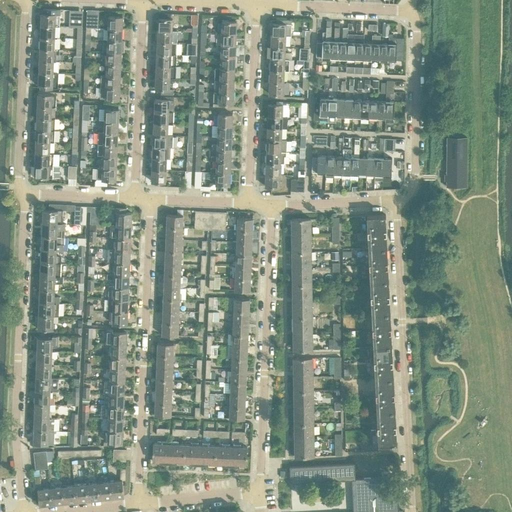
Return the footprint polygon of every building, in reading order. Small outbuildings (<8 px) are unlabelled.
[(42,8),(41,25),(55,26),(59,26),(60,9),(42,8)] [(69,14),(69,27),(77,27),(82,27),(83,14),(83,10),(70,9),(70,10),(69,14)] [(87,14),(86,27),(91,27),(98,28),(99,10),(95,10),(92,10),(87,10),(87,14)] [(108,16),(108,28),(122,29),(122,17),(108,16)] [(158,30),(171,31),(172,19),(158,18),(158,30)] [(271,35),(285,35),(291,36),(291,20),(276,19),(276,23),(272,23),(271,35)] [(316,42),(316,56),(321,56),(321,57),(330,58),(331,37),(331,26),(331,20),(326,20),(326,26),(326,32),(322,32),(322,42),(316,42)] [(221,33),(235,33),(236,21),(222,21),(221,33)] [(54,38),(55,26),(41,25),(40,37),(54,38)] [(331,37),(330,58),(338,58),(339,37),(339,27),(334,27),(334,37),(331,37)] [(339,37),(338,58),(346,58),(347,33),(348,29),(348,27),(342,27),(342,37),(339,37)] [(108,28),(108,40),(121,40),(122,29),(108,28)] [(171,42),(171,31),(158,30),(157,42),(171,42)] [(216,44),(221,44),(235,45),(235,33),(221,33),(216,33),(216,44)] [(347,33),(346,58),(354,59),(355,41),(355,34),(351,34),(347,33)] [(388,42),(387,60),(396,60),(403,61),(404,37),(392,37),(392,33),(389,33),(389,36),(388,42)] [(355,41),(354,59),(363,59),(363,41),(364,41),(364,34),(356,34),(355,34),(355,41)] [(372,42),(371,59),(379,60),(380,42),(380,35),(372,34),(372,42)] [(285,47),(285,35),(271,35),(271,47),(285,47)] [(54,49),(54,38),(40,37),(40,49),(54,49)] [(108,40),(107,52),(121,52),(121,48),(124,48),(125,40),(121,40),(108,40)] [(363,41),(363,59),(371,59),(372,42),(364,41),(363,41)] [(171,43),(171,42),(157,42),(157,54),(176,54),(176,43),(171,43)] [(380,42),(379,60),(387,60),(388,42),(380,42)] [(234,57),(235,45),(221,44),(220,56),(234,57)] [(284,59),(285,47),(271,47),(270,58),(284,59)] [(54,50),(54,49),(40,49),(39,61),(55,61),(56,50),(54,50)] [(107,52),(107,63),(120,64),(121,52),(107,52)] [(175,66),(176,54),(157,54),(156,65),(175,66)] [(234,69),(234,57),(220,56),(220,68),(234,69)] [(289,59),(284,59),(270,58),(270,70),(284,71),(284,70),(289,70),(289,59)] [(55,62),(55,61),(39,61),(39,72),(53,73),(53,62),(55,62)] [(106,75),(120,76),(120,64),(107,63),(106,75)] [(175,78),(175,66),(156,65),(156,77),(169,78),(175,78)] [(220,68),(215,68),(214,80),(234,80),(234,69),(220,68)] [(283,83),(284,71),(270,70),(269,82),(283,83)] [(58,73),(53,73),(39,72),(39,84),(40,84),(40,87),(58,88),(58,73)] [(100,75),(100,87),(119,87),(120,76),(106,75),(100,74),(100,75)] [(169,89),(169,78),(156,77),(155,89),(161,89),(161,94),(173,95),(173,90),(169,89)] [(233,92),(234,80),(214,80),(214,91),(233,92)] [(385,116),(385,118),(385,122),(393,122),(393,118),(393,116),(394,100),(389,100),(389,97),(390,97),(390,93),(394,93),(395,87),(395,80),(387,80),(387,82),(386,87),(386,93),(387,93),(386,97),(385,97),(385,100),(385,116)] [(283,94),(283,83),(269,82),(269,94),(283,94)] [(100,87),(99,98),(119,99),(119,87),(100,87)] [(203,102),(204,91),(198,91),(198,106),(209,106),(209,102),(203,102)] [(233,104),(233,92),(214,91),(213,106),(225,107),(225,104),(233,104)] [(38,94),(38,106),(55,107),(56,95),(38,94)] [(314,102),(313,119),(327,120),(328,98),(320,97),(319,102),(314,102)] [(327,120),(327,122),(335,122),(335,116),(336,98),(328,98),(327,120)] [(336,98),(335,116),(344,116),(344,98),(336,98)] [(344,98),(344,116),(352,117),(353,99),(344,98)] [(155,99),(154,111),(173,112),(174,112),(174,100),(155,99)] [(353,99),(352,117),(360,117),(361,99),(353,99)] [(361,99),(360,117),(368,117),(369,99),(361,99)] [(369,99),(368,117),(377,118),(377,100),(369,99)] [(377,100),(377,118),(385,118),(385,116),(385,100),(377,100)] [(268,115),(282,116),(282,104),(269,103),(268,115)] [(38,106),(37,118),(55,118),(55,107),(38,106)] [(104,108),(104,120),(118,121),(118,109),(104,108)] [(154,111),(154,122),(168,123),(173,123),(173,112),(154,111)] [(218,113),(218,125),(232,126),(232,114),(218,113)] [(282,116),(268,115),(268,127),(281,127),(281,128),(287,128),(288,116),(282,116)] [(37,118),(37,129),(54,130),(55,118),(37,118)] [(104,120),(104,132),(118,133),(118,121),(104,120)] [(167,135),(168,123),(154,122),(153,134),(167,135)] [(212,125),(211,137),(218,137),(231,137),(232,126),(218,125),(212,125)] [(281,139),(281,128),(281,127),(268,127),(267,139),(281,139)] [(37,129),(36,141),(50,142),(54,142),(54,130),(37,129)] [(98,144),(117,144),(118,133),(104,132),(98,132),(98,144)] [(173,135),(167,135),(153,134),(153,146),(172,147),(173,135)] [(212,144),(212,148),(217,148),(231,149),(231,137),(218,137),(217,144),(212,144)] [(326,145),(327,137),(317,137),(316,137),(316,145),(326,145)] [(447,137),(447,171),(447,174),(445,174),(444,180),(447,180),(446,187),(466,187),(467,137),(447,137)] [(351,156),(350,173),(358,173),(359,156),(360,138),(355,138),(354,153),(351,153),(351,156)] [(384,143),(384,150),(392,150),(392,144),(395,144),(395,138),(385,138),(384,143)] [(287,139),(281,139),(267,139),(267,151),(286,151),(287,139)] [(36,141),(36,153),(50,153),(50,142),(36,141)] [(98,144),(97,155),(103,156),(117,156),(117,144),(98,144)] [(153,146),(152,158),(166,158),(172,158),(172,147),(153,146)] [(211,156),(211,160),(217,160),(230,161),(231,149),(217,148),(217,156),(211,156)] [(342,155),(341,173),(350,173),(351,156),(351,153),(351,149),(343,148),(342,155)] [(286,156),(286,151),(267,151),(266,162),(280,163),(284,163),(284,156),(286,156)] [(36,153),(36,165),(53,165),(54,154),(54,153),(50,153),(36,153)] [(312,156),(311,171),(325,172),(326,154),(318,154),(317,156),(312,156)] [(325,172),(325,177),(333,177),(333,172),(334,155),(326,154),(325,172)] [(334,155),(333,172),(341,173),(342,155),(334,155)] [(103,156),(102,167),(116,168),(117,156),(103,156)] [(359,156),(358,173),(366,174),(367,156),(359,156)] [(367,156),(366,174),(375,174),(375,157),(367,156)] [(375,174),(374,179),(382,180),(383,175),(384,157),(375,157),(375,174)] [(383,175),(382,180),(390,180),(391,175),(392,157),(384,157),(383,175)] [(152,158),(152,169),(166,170),(166,158),(152,158)] [(211,167),(211,172),(216,172),(230,172),(230,161),(217,160),(216,167),(211,167)] [(280,175),(280,163),(266,162),(266,174),(280,175)] [(36,165),(35,176),(60,177),(60,165),(53,165),(36,165)] [(71,166),(69,166),(68,178),(76,178),(77,166),(71,166)] [(97,167),(97,179),(102,179),(116,180),(116,168),(102,167),(97,167)] [(165,182),(166,170),(152,169),(151,181),(165,182)] [(195,171),(194,187),(201,187),(201,180),(202,180),(203,171),(200,171),(195,171)] [(216,179),(216,184),(230,184),(230,172),(216,172),(216,179)] [(279,186),(280,175),(266,174),(265,186),(279,186)] [(43,209),(42,222),(57,223),(62,223),(63,210),(60,209),(60,204),(49,204),(49,209),(43,209)] [(112,221),(111,225),(117,225),(117,224),(131,225),(132,213),(126,212),(126,208),(112,207),(112,213),(113,213),(115,219),(113,219),(112,221)] [(167,214),(166,226),(183,227),(183,215),(167,214)] [(368,248),(387,247),(386,214),(367,215),(368,248)] [(237,229),(253,230),(253,217),(238,217),(237,229)] [(292,251),(311,251),(310,218),(291,218),(292,251)] [(42,222),(41,235),(57,236),(64,237),(64,230),(65,230),(65,224),(62,223),(57,223),(42,222)] [(131,237),(131,225),(117,224),(117,225),(111,225),(111,224),(110,237),(116,237),(131,237)] [(166,226),(166,238),(182,239),(183,227),(166,226)] [(252,242),(253,230),(237,229),(237,241),(252,242)] [(57,236),(41,235),(41,249),(64,249),(64,237),(57,236)] [(130,250),(131,237),(116,237),(116,249),(130,250)] [(166,238),(165,250),(182,251),(182,239),(166,238)] [(252,254),(252,242),(237,241),(236,253),(252,254)] [(370,280),(389,279),(387,247),(368,248),(370,280)] [(63,255),(64,249),(41,249),(40,262),(61,263),(61,255),(63,255)] [(130,262),(130,250),(116,249),(115,261),(130,262)] [(165,250),(165,262),(181,263),(182,251),(165,250)] [(339,250),(331,250),(331,259),(339,259),(339,250)] [(292,284),(311,283),(311,251),(292,251),(292,284)] [(251,266),(252,254),(236,253),(236,265),(251,266)] [(112,269),(113,269),(115,269),(115,274),(129,274),(129,269),(130,269),(132,268),(132,264),(131,263),(130,263),(130,262),(115,261),(115,262),(110,261),(110,266),(110,267),(111,268),(112,269)] [(61,276),(61,263),(40,262),(40,275),(55,276),(60,276),(61,276)] [(165,262),(164,274),(181,275),(181,263),(165,262)] [(251,278),(251,266),(236,265),(235,277),(251,278)] [(129,274),(115,274),(107,273),(107,278),(112,279),(112,286),(129,287),(129,274)] [(164,274),(164,286),(180,287),(183,287),(186,285),(187,277),(183,275),(181,275),(164,274)] [(40,275),(39,288),(54,289),(55,282),(63,282),(63,276),(60,276),(55,276),(40,275)] [(250,290),(251,278),(235,277),(235,289),(250,290)] [(372,313),(390,312),(389,279),(370,280),(372,313)] [(293,316),(312,316),(311,283),(292,284),(293,316)] [(112,286),(109,286),(108,298),(128,299),(129,287),(112,286)] [(164,286),(163,298),(180,299),(186,299),(186,287),(183,287),(180,287),(164,286)] [(54,296),(54,289),(39,288),(39,302),(54,302),(59,302),(60,296),(54,296)] [(108,298),(108,311),(113,311),(128,311),(128,299),(108,298)] [(163,298),(163,310),(179,311),(180,299),(163,298)] [(234,298),(234,310),(249,310),(250,298),(234,298)] [(39,302),(38,315),(53,316),(59,316),(59,302),(54,302),(39,302)] [(163,310),(162,322),(179,323),(179,311),(163,310)] [(234,310),(233,322),(249,322),(249,310),(234,310)] [(127,324),(128,311),(113,311),(112,323),(127,324)] [(373,346),(392,345),(390,312),(372,313),(373,346)] [(53,329),(53,316),(38,315),(38,328),(53,329)] [(312,316),(293,316),(293,349),(312,349),(312,316)] [(162,322),(162,334),(178,335),(179,323),(162,322)] [(233,322),(233,334),(248,334),(249,322),(233,322)] [(106,329),(105,343),(111,344),(126,344),(126,332),(112,331),(112,329),(106,329)] [(233,334),(232,346),(248,346),(248,334),(233,334)] [(37,336),(37,350),(52,350),(52,343),(57,344),(58,335),(52,335),(52,337),(37,336)] [(157,354),(173,355),(174,343),(158,342),(157,354)] [(111,344),(111,356),(125,357),(126,344),(111,344)] [(226,345),(226,357),(232,358),(247,358),(248,346),(232,346),(226,345)] [(375,378),(394,378),(392,345),(373,346),(375,378)] [(37,350),(36,363),(51,364),(52,350),(37,350)] [(173,367),(173,355),(157,354),(157,366),(173,367)] [(111,356),(110,368),(125,369),(125,357),(111,356)] [(294,390),(313,389),(312,357),(293,357),(294,390)] [(329,357),(329,368),(341,367),(340,357),(329,357)] [(232,358),(232,370),(247,370),(247,358),(232,358)] [(36,363),(36,376),(51,377),(51,364),(36,363)] [(172,379),(173,367),(157,366),(156,378),(172,379)] [(341,378),(341,367),(329,368),(329,373),(334,373),(334,378),(341,378)] [(110,368),(110,381),(124,381),(125,369),(110,368)] [(232,370),(231,382),(246,382),(247,370),(232,370)] [(36,376),(35,390),(50,390),(58,391),(59,377),(51,377),(36,376)] [(172,391),(172,379),(156,378),(156,390),(172,391)] [(376,411),(395,410),(394,378),(375,378),(376,411)] [(104,381),(104,393),(105,393),(109,393),(124,394),(124,381),(110,381),(104,381)] [(231,382),(231,394),(246,394),(246,382),(231,382)] [(294,422),(314,422),(313,389),(294,390),(294,422)] [(35,390),(34,403),(49,404),(50,390),(35,390)] [(171,403),(172,391),(156,390),(155,402),(171,403)] [(78,405),(79,392),(72,391),(72,396),(70,396),(69,400),(69,405),(78,405)] [(105,393),(104,405),(109,405),(123,406),(124,394),(109,393),(105,393)] [(231,394),(230,406),(245,406),(246,394),(231,394)] [(171,415),(171,403),(155,402),(155,414),(171,415)] [(34,403),(34,416),(49,417),(49,404),(34,403)] [(104,412),(104,417),(108,417),(108,418),(123,418),(123,406),(109,405),(109,410),(107,410),(107,412),(104,412)] [(230,406),(230,418),(245,418),(245,406),(230,406)] [(380,444),(381,444),(397,443),(395,410),(376,411),(378,443),(378,444),(380,444)] [(34,416),(33,430),(48,430),(48,431),(54,431),(54,417),(49,417),(34,416)] [(108,418),(108,430),(122,431),(123,418),(108,418)] [(314,422),(294,422),(295,455),(314,455),(314,422)] [(33,430),(33,443),(48,444),(53,444),(54,431),(48,431),(48,430),(33,430)] [(108,430),(107,442),(122,443),(122,431),(108,430)] [(184,462),(184,444),(153,442),(152,460),(160,461),(160,462),(177,463),(177,461),(184,462)] [(215,463),(216,445),(184,444),(184,462),(191,462),(191,463),(208,464),(208,463),(215,463)] [(216,445),(215,463),(222,463),(222,465),(239,465),(239,464),(246,464),(247,446),(216,445)] [(352,479),(354,511),(353,511),(403,511),(403,510),(399,510),(398,493),(387,494),(386,476),(355,478),(354,462),(347,463),(289,466),(290,483),(352,479)] [(110,480),(112,497),(124,495),(122,480),(125,479),(126,468),(120,468),(120,479),(110,480)] [(52,503),(50,487),(41,488),(40,476),(35,477),(36,489),(38,489),(39,505),(52,503)] [(100,498),(112,497),(110,480),(98,482),(100,498)] [(88,499),(100,498),(98,482),(86,483),(88,499)] [(76,501),(88,499),(86,483),(74,484),(76,501)] [(64,502),(76,501),(74,484),(62,486),(64,502)] [(52,503),(64,502),(62,486),(50,487),(52,503)]
